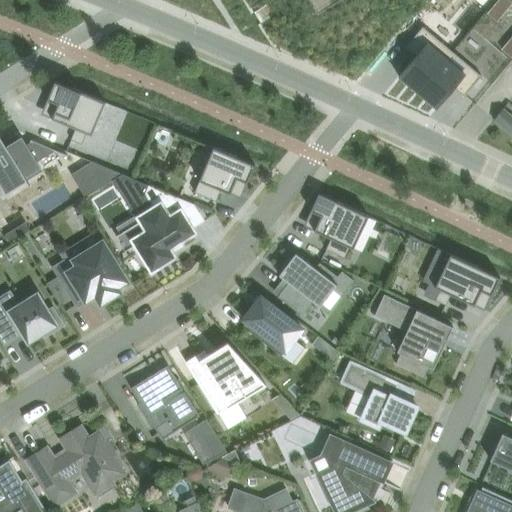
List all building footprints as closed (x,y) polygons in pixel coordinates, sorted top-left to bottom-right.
[(416,56),(399,76),(418,93),(453,51),(423,27),(406,48),(416,56)] [(511,37),(502,50),(511,58),(511,57),(511,37)] [(453,51),(418,93),(437,109),(454,88),(465,97),(482,76),(453,51)] [(55,81),(44,108),(55,112),(53,119),(76,129),(71,140),(79,143),(82,145),(87,133),(92,136),(106,102),(55,81)] [(511,135),(511,116),(503,109),(494,120),(511,135)] [(0,181),(7,192),(41,170),(37,164),(38,163),(37,162),(38,162),(55,152),(56,151),(31,140),(30,141),(31,142),(27,145),(22,137),(19,138),(19,139),(18,139),(17,136),(18,136),(17,135),(17,134),(4,142),(1,138),(0,137),(0,136),(0,181)] [(214,147),(195,192),(216,202),(221,190),(230,194),(233,187),(244,192),(251,176),(256,165),(214,147)] [(93,161),(71,175),(86,197),(113,180),(122,174),(93,161)] [(122,174),(113,180),(113,181),(115,180),(128,200),(126,202),(127,203),(141,194),(145,194),(154,208),(139,218),(141,221),(121,234),(130,249),(136,245),(152,271),(174,257),(169,249),(195,233),(181,211),(178,213),(175,208),(179,198),(149,185),(122,174)] [(319,193),(307,219),(307,220),(318,225),(315,231),(331,239),(326,250),(345,258),(350,247),(354,249),(369,216),(319,193)] [(25,220),(5,232),(10,240),(30,228),(25,220)] [(385,225),(375,252),(395,259),(405,232),(385,225)] [(29,241),(24,244),(34,261),(39,258),(29,241)] [(65,259),(52,267),(52,268),(77,308),(86,302),(90,300),(89,299),(89,298),(96,294),(101,302),(118,292),(116,288),(116,287),(125,281),(126,281),(103,243),(68,265),(65,259)] [(289,283),(278,297),(301,315),(303,316),(311,305),(314,301),(318,304),(331,287),(343,296),(348,288),(354,280),(342,271),(340,274),(338,277),(337,275),(320,263),(318,265),(316,268),(314,267),(296,253),(294,255),(279,275),(289,283)] [(450,254),(435,287),(440,290),(435,301),(446,306),(451,295),(474,305),(477,299),(488,304),(500,278),(462,260),(459,258),(450,254)] [(0,335),(13,328),(12,327),(17,324),(28,343),(43,334),(45,337),(64,325),(60,319),(53,307),(49,310),(48,310),(39,296),(38,293),(22,304),(4,314),(0,306),(0,335)] [(385,294),(375,316),(407,331),(398,352),(401,353),(396,364),(423,377),(430,366),(434,368),(452,330),(453,327),(385,294)] [(247,322),(244,326),(282,356),(282,355),(293,363),(305,348),(294,340),(303,329),(261,297),(244,319),(247,322)] [(330,345),(324,353),(333,360),(339,352),(330,345)] [(187,361),(186,362),(219,416),(266,384),(265,383),(224,346),(208,355),(206,353),(205,351),(204,351),(187,361)] [(351,362),(341,383),(355,389),(345,411),(362,419),(379,427),(382,421),(406,432),(417,406),(393,395),(399,383),(351,362)] [(138,384),(131,388),(140,403),(137,404),(152,428),(167,419),(172,426),(173,425),(176,430),(195,418),(195,419),(200,415),(185,391),(184,391),(183,388),(178,380),(168,365),(138,384)] [(280,394),(272,399),(291,420),(300,415),(280,394)] [(207,419),(184,433),(203,465),(226,451),(207,419)] [(47,446),(27,459),(37,476),(55,505),(76,493),(68,479),(81,471),(87,480),(90,478),(97,489),(125,472),(110,449),(105,442),(99,432),(89,438),(81,425),(60,438),(69,451),(55,459),(47,446)] [(105,428),(99,432),(105,442),(111,438),(105,428)] [(501,438),(490,461),(511,470),(511,437),(503,433),(501,438)] [(384,435),(378,446),(390,452),(396,440),(384,435)] [(335,466),(318,474),(319,475),(336,511),(350,511),(375,500),(370,497),(378,480),(383,483),(392,463),(345,441),(335,461),(345,465),(342,472),(335,466)] [(235,450),(222,457),(242,464),(235,450)] [(0,469),(0,511),(43,511),(36,500),(25,483),(21,486),(8,464),(0,469)] [(481,491),(477,489),(466,511),(511,511),(511,500),(483,487),(482,488),(483,489),(481,491)] [(303,511),(299,503),(298,500),(293,502),(286,489),(264,500),(235,489),(229,507),(242,511),(303,511)] [(203,511),(198,501),(197,502),(198,504),(182,511),(203,511)]
